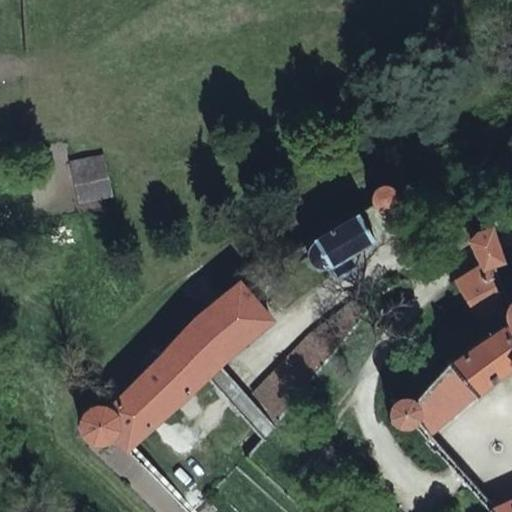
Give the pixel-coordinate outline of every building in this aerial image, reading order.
[(80,198),(103,191),(111,189),(101,153),(70,163),(80,198)] [(393,206),(397,200),(398,192),(394,184),(388,180),(379,180),(373,184),(369,191),(370,200),(373,205),(380,208),(386,209),(393,206)] [(351,211),(308,238),(303,244),(302,252),(304,260),(310,265),(318,268),(325,267),(332,278),(352,267),(346,257),(370,242),(351,211)] [(511,511),(511,293),(511,294),(505,297),(490,260),(495,257),(491,245),(484,229),(479,230),(467,235),(477,263),(457,271),(475,317),(500,308),(502,322),(435,351),(407,395),(398,392),(390,395),(384,401),(382,410),(384,418),(391,425),(399,426),(408,424),(416,432),(503,365),(511,367),(511,490),(480,502),(489,511),(511,511)] [(111,436),(123,447),(267,321),(235,284),(220,293),(185,315),(110,413),(101,409),(92,410),(85,415),(81,423),(82,432),(87,439),(95,443),(104,442),(111,436)] [(348,300),(305,332),(328,356),(360,318),(348,300)] [(328,356),(305,332),(250,394),(275,422),(328,356)]
